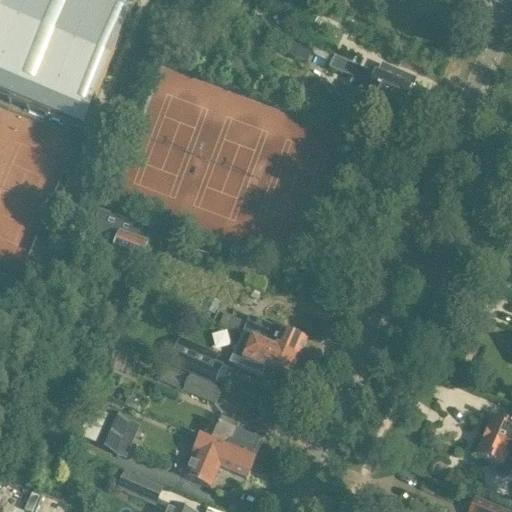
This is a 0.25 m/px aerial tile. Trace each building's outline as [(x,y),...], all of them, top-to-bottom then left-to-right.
[(0,0),(0,98),(9,103),(8,105),(10,106),(11,104),(27,110),(26,112),(28,113),(29,111),(46,118),(45,120),(47,121),(47,119),(64,126),(63,128),(65,129),(66,127),(81,133),(136,0),(0,0)] [(307,65),(312,53),(291,44),(286,56),(307,65)] [(377,79),(334,60),(330,71),(353,81),(407,103),(415,83),(382,68),(377,79)] [(398,124),(407,103),(353,81),(348,92),(355,94),(351,103),(364,108),(363,109),(398,124)] [(124,132),(129,121),(119,116),(114,128),(124,132)] [(90,183),(87,190),(96,194),(99,186),(90,183)] [(98,237),(91,255),(110,262),(112,255),(139,266),(147,246),(146,245),(150,233),(100,213),(95,226),(92,235),(98,237)] [(48,267),(54,280),(63,276),(57,262),(48,267)] [(306,343),(251,319),(248,326),(233,319),(228,330),(252,340),(268,347),(299,360),(306,343)] [(252,340),(240,369),(268,381),(273,370),(299,382),(307,364),(252,340)] [(51,344),(48,356),(58,358),(61,346),(51,344)] [(175,346),(167,365),(207,382),(215,386),(223,367),(215,364),(175,346)] [(214,407),(221,391),(162,365),(155,381),(214,407)] [(137,414),(140,407),(128,402),(125,408),(137,414)] [(115,456),(129,423),(107,414),(93,447),(115,456)] [(511,427),(493,419),(476,458),(497,467),(494,474),(496,478),(503,481),(508,480),(511,470),(511,427)] [(255,462),(262,446),(233,434),(235,428),(220,422),(210,445),(239,457),(238,460),(245,463),(247,458),(255,462)] [(239,457),(210,445),(199,441),(192,457),(193,458),(184,480),(211,491),(220,470),(247,481),(255,462),(247,458),(245,463),(238,460),(239,457)] [(162,491),(124,475),(117,493),(154,509),(162,491)] [(502,511),(475,501),(470,511),(502,511)]
